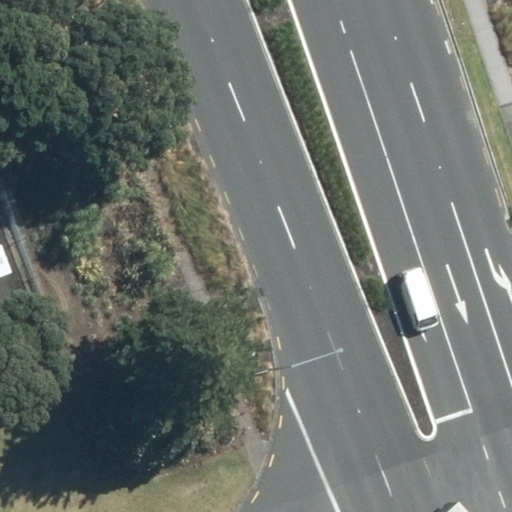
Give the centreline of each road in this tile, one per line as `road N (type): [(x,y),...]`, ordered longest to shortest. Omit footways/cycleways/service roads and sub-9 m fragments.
road 1 (tertiary): [(398,511),(195,0)]
road 2 (tertiary): [(389,0),(511,370)]
